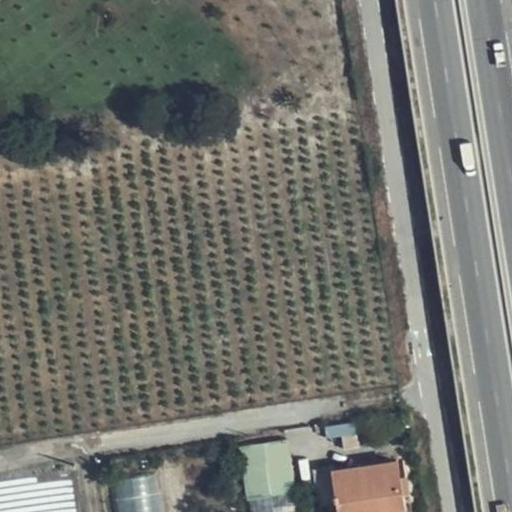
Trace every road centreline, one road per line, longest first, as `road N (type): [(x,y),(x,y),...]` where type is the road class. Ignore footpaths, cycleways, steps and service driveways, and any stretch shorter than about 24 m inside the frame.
road 1 (unclassified): [(370,0),(456,511)]
road 2 (trunk): [(435,0),(511,490)]
road 3 (unclassified): [(0,459),(389,397)]
road 4 (trunk): [(511,187),(483,0)]
